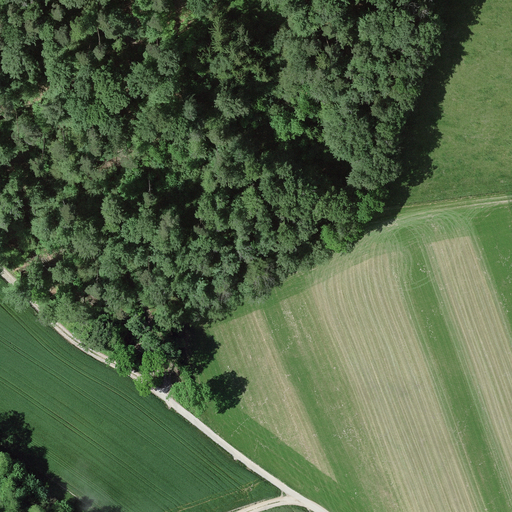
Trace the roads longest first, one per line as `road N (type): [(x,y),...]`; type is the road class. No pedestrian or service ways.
road 1 (track): [(121,129),(121,262),(150,315),(164,362),(163,395)]
road 2 (track): [(181,410),(69,335),(0,267)]
road 3 (track): [(511,190),(335,210)]
road 4 (unclassified): [(322,511),(181,410)]
